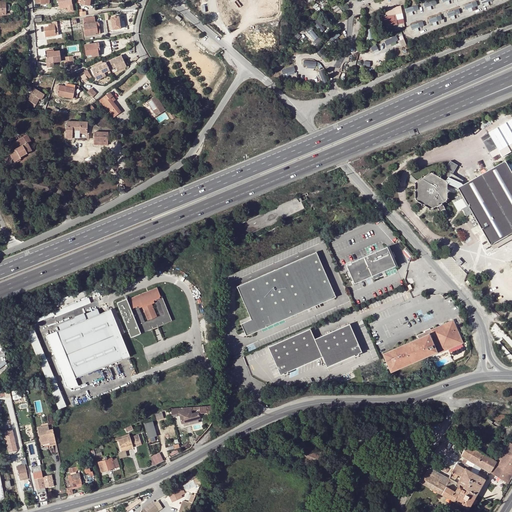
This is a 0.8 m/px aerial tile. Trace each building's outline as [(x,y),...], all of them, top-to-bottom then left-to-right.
[(58,0),(59,9),(68,8),(68,13),(73,12),(71,0),(58,0)] [(0,14),(6,15),(6,11),(9,11),(9,6),(6,5),(6,2),(0,2),(0,14)] [(276,8),(275,4),(260,7),(261,14),(277,12),(276,8)] [(402,15),(395,16),(396,24),(404,23),(402,15)] [(395,16),(383,18),(385,27),(396,24),(395,16)] [(85,37),(100,35),(99,25),(97,23),(95,23),(94,17),(83,19),(85,37)] [(314,23),(321,29),(324,25),(317,19),(314,23)] [(49,28),(45,29),(44,29),(45,37),(58,36),(58,33),(57,23),(54,23),(54,25),(51,25),(48,26),(49,28)] [(305,28),(317,44),(321,41),(310,24),(305,28)] [(385,41),(387,45),(399,40),(397,35),(385,41)] [(85,46),(86,56),(100,54),(98,44),(85,46)] [(45,52),(46,60),(48,59),(47,53),(54,52),(54,51),(45,52)] [(48,59),(46,60),(47,68),(54,67),(53,63),(60,62),(59,51),(54,52),(47,53),(48,59)] [(104,73),(110,70),(116,67),(120,65),(122,69),(127,66),(121,55),(91,69),(96,80),(101,78),(99,75),(104,73)] [(284,76),(296,73),(295,66),(282,69),(284,76)] [(80,75),(84,83),(88,80),(91,78),(87,71),(80,75)] [(59,86),(59,87),(58,92),(56,91),(55,94),(57,94),(57,96),(72,99),(74,89),(65,87),(59,86)] [(44,94),(35,89),(28,100),(30,102),(29,104),(34,107),(39,99),(41,100),(44,94)] [(97,90),(93,93),(98,99),(102,96),(97,90)] [(101,104),(111,116),(113,118),(118,115),(110,104),(113,102),(115,100),(110,93),(102,99),(104,101),(101,104)] [(165,111),(156,96),(147,102),(156,117),(165,111)] [(110,104),(118,115),(121,112),(113,102),(110,104)] [(87,123),(66,122),(66,139),(72,139),(72,131),(80,131),(80,134),(87,134),(87,123)] [(511,127),(493,136),(502,153),(511,148),(511,127)] [(108,133),(94,132),(94,142),(108,142),(108,133)] [(29,139),(28,136),(9,145),(12,151),(9,153),(14,162),(21,159),(19,157),(23,155),(31,151),(28,144),(25,140),(27,139),(28,139),(29,139)] [(451,161),(440,178),(447,182),(447,183),(459,188),(463,186),(462,184),(457,181),(452,179),(449,177),(456,165),(451,161)] [(482,175),(511,227),(511,172),(506,163),(506,162),(482,175)] [(457,181),(462,184),(464,180),(453,174),(458,165),(456,165),(449,177),(452,179),(457,181)] [(432,209),(437,206),(442,203),(447,200),(447,183),(447,182),(440,178),(432,173),(416,182),(416,200),(432,209)] [(459,188),(464,198),(455,204),(459,210),(463,207),(468,216),(473,213),(491,246),(511,233),(511,227),(482,175),(463,186),(459,188)] [(442,203),(437,206),(442,215),(447,212),(442,203)] [(494,250),(511,239),(511,233),(491,246),(494,250)] [(309,246),(322,242),(320,237),(308,241),(309,246)] [(354,284),(395,266),(387,247),(346,265),(354,284)] [(316,252),(237,286),(238,288),(251,319),(250,320),(241,324),(244,332),(246,336),(336,297),(316,252)] [(131,336),(170,320),(156,288),(118,303),(131,336)] [(89,298),(53,311),(55,315),(90,302),(89,298)] [(86,319),(83,320),(79,321),(80,322),(60,330),(56,332),(75,378),(130,356),(110,309),(99,314),(86,319)] [(81,316),(83,320),(86,319),(99,314),(97,310),(85,315),(81,316)] [(53,312),(36,319),(37,322),(55,315),(53,312)] [(75,318),(58,325),(60,330),(80,322),(79,321),(83,320),(81,316),(85,315),(84,313),(74,316),(75,318)] [(418,338),(383,354),(391,372),(430,355),(431,356),(437,353),(435,349),(438,348),(440,352),(462,342),(453,320),(430,330),(425,332),(417,336),(418,338)] [(310,329),(268,347),(280,375),(284,374),(284,375),(288,373),(288,372),(322,357),(327,367),(354,355),(355,356),(359,355),(358,354),(362,352),(350,324),(315,339),(310,329)] [(32,326),(24,329),(59,410),(66,407),(32,326)] [(75,378),(56,332),(47,335),(65,381),(67,386),(71,388),(78,385),(75,378)] [(212,413),(212,406),(169,409),(172,417),(179,415),(181,423),(182,423),(184,426),(199,422),(198,419),(200,419),(198,414),(198,412),(192,414),(191,410),(192,410),(192,411),(198,410),(199,410),(199,413),(206,413),(206,414),(212,413)] [(157,436),(153,421),(144,424),(148,439),(157,436)] [(56,444),(53,429),(49,430),(47,423),(41,424),(42,427),(37,428),(40,444),(49,443),(49,446),(56,444)] [(12,430),(3,432),(8,452),(16,450),(12,430)] [(132,445),(140,442),(138,435),(130,437),(129,434),(115,439),(116,441),(118,441),(121,451),(133,447),(132,445)] [(510,484),(511,480),(511,435),(496,461),(467,445),(461,456),(465,458),(489,473),(490,472),(508,483),(510,484)] [(450,440),(444,437),(441,442),(447,445),(446,447),(450,449),(452,445),(449,443),(450,440)] [(319,455),(324,447),(310,441),(306,449),(319,455)] [(88,451),(81,456),(84,461),(91,457),(91,456),(88,451)] [(105,460),(98,462),(101,472),(118,466),(116,459),(112,460),(111,458),(107,459),(107,457),(105,457),(105,460)] [(477,473),(476,475),(485,480),(489,473),(465,458),(462,463),(477,473)] [(457,482),(477,494),(485,480),(476,475),(477,473),(462,463),(458,461),(449,476),(454,480),(456,476),(460,478),(457,482)] [(24,465),(16,467),(16,470),(17,470),(19,478),(27,476),(24,465)] [(40,465),(36,466),(36,469),(32,470),(34,476),(39,475),(40,477),(42,477),(40,465)] [(87,478),(93,476),(92,471),(91,472),(89,468),(87,468),(86,465),(84,466),(85,468),(82,469),(86,479),(87,478)] [(474,500),(477,494),(457,482),(456,483),(453,482),(454,481),(448,478),(447,479),(438,474),(428,467),(424,475),(423,474),(418,482),(467,510),(471,504),(474,505),(477,501),(474,500)] [(79,474),(68,476),(71,487),(65,488),(67,495),(72,494),(71,489),(82,486),(79,474)] [(45,488),(42,477),(40,477),(39,475),(34,476),(35,478),(34,479),(36,490),(37,489),(38,492),(42,492),(42,488),(45,488)] [(169,491),(168,493),(172,500),(185,494),(181,485),(169,491)] [(386,491),(382,498),(391,504),(395,497),(386,491)] [(153,501),(144,509),(146,511),(156,511),(162,508),(157,501),(154,503),(153,501)]
